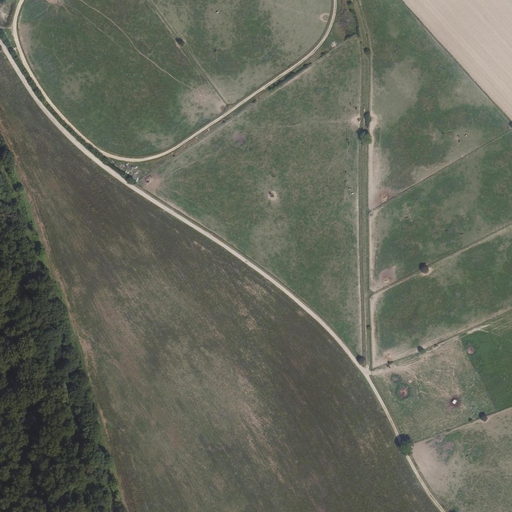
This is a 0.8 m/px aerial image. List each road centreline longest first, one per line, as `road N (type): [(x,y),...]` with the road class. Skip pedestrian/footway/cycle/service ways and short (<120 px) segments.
road 1 (track): [(14,21),(28,71),(48,101),(93,147),(136,160),(181,144),(301,62),(325,36),(335,0)]
road 2 (track): [(342,345),(277,284),(83,149),(51,118),(0,42)]
road 3 (track): [(365,372),(366,60),(354,0)]
road 4 (track): [(342,345),(444,511)]
